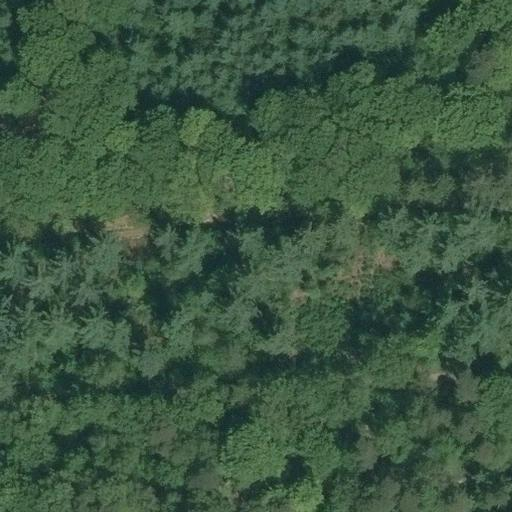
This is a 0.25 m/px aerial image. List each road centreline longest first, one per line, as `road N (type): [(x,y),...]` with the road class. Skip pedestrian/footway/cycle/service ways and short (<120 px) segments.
road 1 (track): [(511,352),(0,387)]
road 2 (track): [(511,191),(0,220)]
